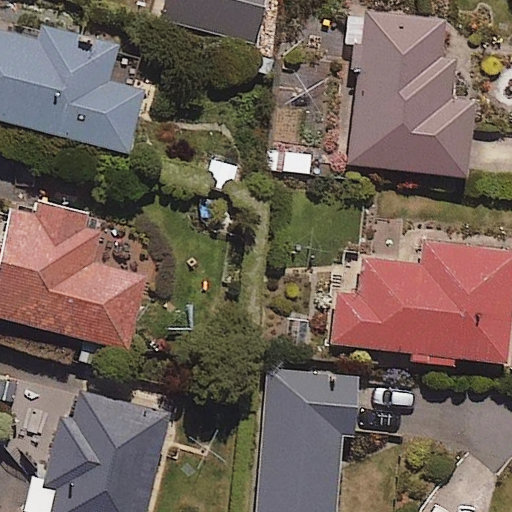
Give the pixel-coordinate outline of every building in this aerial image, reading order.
[(167,0),(161,23),(254,48),(267,0),(167,0)] [(365,13),(343,163),(465,181),(475,110),(452,107),(458,61),(446,60),(451,25),(365,13)] [(41,48),(0,37),(0,125),(130,159),(146,97),(110,87),(119,52),(44,33),(41,48)] [(35,219),(10,213),(2,248),(0,247),(0,327),(130,357),(147,283),(93,271),(101,235),(88,232),(91,217),(38,205),(35,219)] [(334,294),(327,348),(411,359),(410,366),(454,371),(455,364),(508,371),(511,339),(511,255),(424,245),(421,268),(363,260),(358,297),(334,294)] [(360,382),(269,374),(256,511),(337,511),(344,441),(354,442),(360,382)] [(152,511),(175,418),(84,396),(77,427),(62,423),(45,494),(56,496),(52,511),(152,511)]
